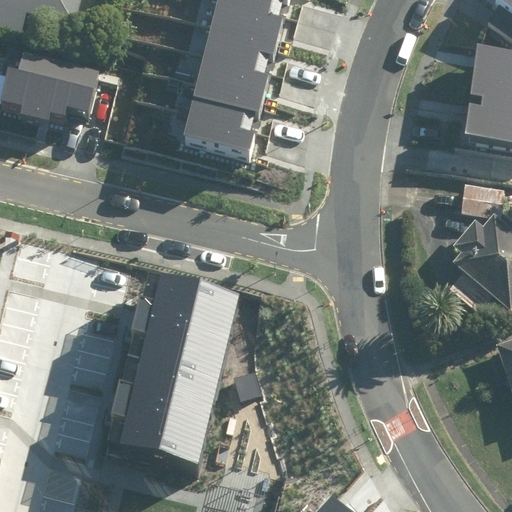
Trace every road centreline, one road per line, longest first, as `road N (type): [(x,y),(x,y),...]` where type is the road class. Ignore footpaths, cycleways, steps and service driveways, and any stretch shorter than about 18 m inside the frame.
road 1 (residential): [(0,180),(284,249),(352,244)]
road 2 (residential): [(352,244),(368,345),(386,393),(456,511)]
road 3 (residential): [(404,0),(367,106),(352,244)]
